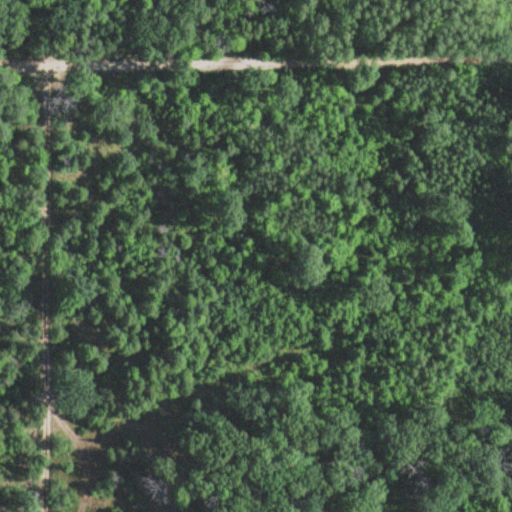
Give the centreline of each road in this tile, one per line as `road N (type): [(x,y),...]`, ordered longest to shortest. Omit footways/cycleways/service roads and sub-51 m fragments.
road 1 (residential): [(511,58),(0,67)]
road 2 (track): [(45,511),(52,0)]
